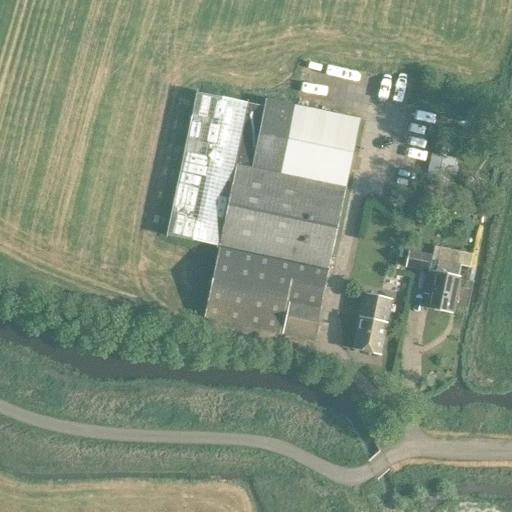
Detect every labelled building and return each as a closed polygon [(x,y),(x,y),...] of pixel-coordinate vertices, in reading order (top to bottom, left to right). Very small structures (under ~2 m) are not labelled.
[(263,106),(195,92),(165,235),(218,247),(203,317),(313,340),(360,120),(265,100),(263,106)] [(431,156),(427,177),(449,182),(450,175),(454,176),(456,168),(452,167),(453,160),(431,156)] [(460,191),(459,196),(465,197),(462,212),(473,214),(477,194),(460,191)] [(408,250),(405,267),(428,272),(424,294),(429,295),(426,308),(450,313),(460,265),(431,259),(432,255),(408,250)] [(363,294),(352,349),(380,355),(391,300),(363,294)]
